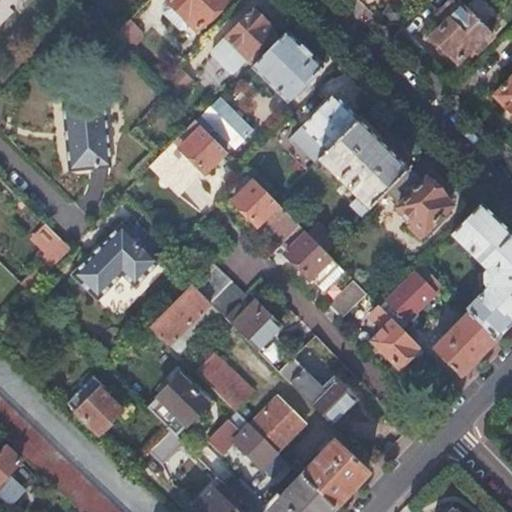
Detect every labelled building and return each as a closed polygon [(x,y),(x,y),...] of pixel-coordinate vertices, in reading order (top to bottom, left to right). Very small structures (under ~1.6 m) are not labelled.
[(167,0),(168,1),(192,24),(198,30),(227,0),(167,0)] [(447,24),(433,38),(434,39),(457,62),(458,62),(467,54),(472,49),(476,52),(492,36),(484,27),(465,8),(456,0),(452,0),(437,15),(447,24)] [(164,13),(180,30),(186,29),(192,24),(168,1),(164,5),(164,13)] [(253,8),(211,50),(211,54),(229,72),(234,73),(246,60),(273,32),(266,25),(268,23),(253,8)] [(129,31),(118,42),(128,51),(143,36),(142,29),(131,18),(123,25),(129,31)] [(123,25),(113,36),(118,42),(129,31),(123,25)] [(273,32),(246,60),(253,66),(280,38),(273,32)] [(251,68),(288,105),(323,68),(286,32),(280,38),(253,66),(251,68)] [(476,52),(472,49),(467,54),(471,57),(476,52)] [(181,67),(162,86),(169,94),(172,96),(190,77),(181,67)] [(221,96),(253,120),(268,101),(236,77),(221,96)] [(511,79),(495,96),(511,113),(511,79)] [(301,127),(326,152),(357,120),(332,96),(301,127)] [(66,99),(70,168),(111,167),(107,97),(66,99)] [(214,126),(235,147),(252,129),(231,108),(214,126)] [(174,142),(202,170),(205,171),(226,151),(195,120),(174,142)] [(319,159),(358,198),(351,206),(363,217),(385,194),(409,170),(357,120),(326,152),(319,159)] [(153,162),(181,191),(202,170),(174,142),(164,152),(153,162)] [(149,167),(177,195),(181,191),(153,162),(149,167)] [(409,170),(385,194),(398,206),(396,208),(414,225),(409,229),(419,239),(452,206),(426,180),(423,183),(409,170)] [(254,179),(248,173),(230,191),(236,197),(254,179)] [(254,179),(236,197),(232,201),(258,227),(268,216),(273,221),(270,225),(287,241),(301,226),(279,205),(277,203),(254,179)] [(199,206),(209,195),(194,182),(184,193),(199,206)] [(483,274),(484,285),(487,289),(466,310),(470,313),(497,340),(511,323),(511,235),(480,204),(450,234),(486,269),(483,274)] [(119,218),(69,271),(93,294),(117,270),(131,283),(157,256),(119,218)] [(307,233),(327,253),(338,243),(318,223),(307,233)] [(332,284),(345,271),(327,253),(307,233),(301,226),(287,241),(284,244),(290,250),(285,254),(310,279),(313,276),(315,279),(313,282),(318,287),(327,279),(332,284)] [(61,238),(45,255),(55,266),(71,249),(61,238)] [(205,273),(193,286),(212,304),(227,319),(239,306),(248,298),(214,264),(205,273)] [(416,272),(380,307),(391,318),(397,312),(407,322),(443,287),(430,275),(425,280),(416,272)] [(327,279),(318,287),(324,293),(332,284),(327,279)] [(354,280),(333,301),(345,313),(366,292),(354,280)] [(193,286),(152,327),(171,346),(212,304),(193,286)] [(227,319),(274,365),(294,345),(277,328),(281,322),(258,300),(246,313),(239,306),(227,319)] [(367,338),(398,369),(420,347),(391,318),(380,307),(379,306),(370,315),(380,325),(367,338)] [(470,313),(434,349),(461,377),(497,340),(470,313)] [(199,373),(238,412),(256,393),(216,355),(199,373)] [(280,371),(332,423),(356,399),(335,377),(324,387),(294,358),(280,371)] [(151,408),(170,427),(171,428),(179,437),(210,404),(182,376),(151,408)] [(69,402),(100,432),(119,413),(100,393),(102,390),(93,380),(69,402)] [(0,434),(81,511),(121,511),(0,395),(0,434)] [(281,397),(253,426),(276,450),(280,452),(308,424),(281,397)] [(239,413),(210,444),(223,458),(236,445),(267,476),(275,468),(268,459),(276,450),(253,426),(239,413)] [(171,428),(150,449),(164,462),(184,441),(179,437),(171,428)] [(336,441),(303,476),(336,508),(353,489),(369,473),(336,441)] [(0,455),(0,488),(13,476),(9,473),(21,461),(9,450),(2,457),(0,455)] [(276,450),(268,459),(275,468),(285,458),(280,452),(276,450)] [(278,491),(267,503),(273,510),(271,511),(331,511),(336,508),(303,476),(284,497),(278,491)] [(196,505),(203,511),(234,511),(239,508),(235,504),(241,497),(237,493),(234,496),(222,485),(217,491),(213,487),(196,505)]
